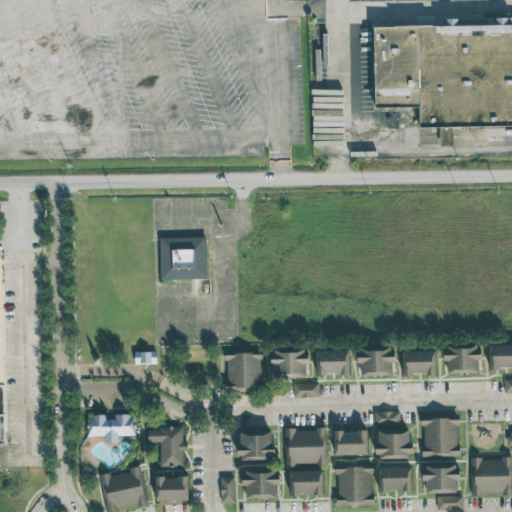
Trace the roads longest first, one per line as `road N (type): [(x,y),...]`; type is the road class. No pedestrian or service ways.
road 1 (tertiary): [(0,181),(511,175)]
road 2 (residential): [(65,456),(65,181)]
